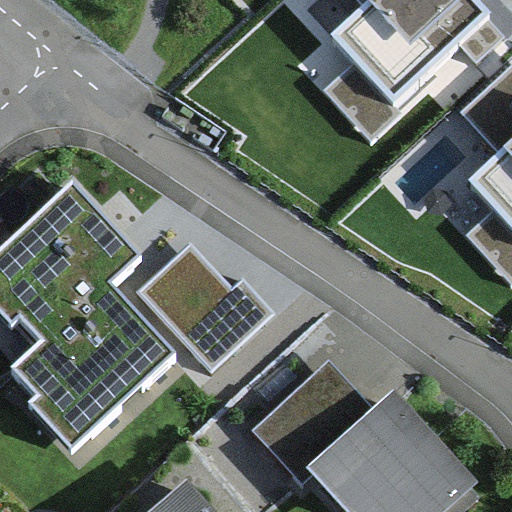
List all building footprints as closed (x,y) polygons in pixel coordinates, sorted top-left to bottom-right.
[(486,18),(468,0),(359,0),(361,2),(328,33),(396,104),(486,18)] [(511,68),(465,113),(498,147),(465,178),(511,227),(511,68)] [(48,349),(110,292),(138,265),(74,197),(0,266),(0,314),(13,328),(21,321),(48,349)] [(230,301),(190,256),(144,297),(212,372),(270,319),(243,289),(230,301)] [(172,358),(110,292),(48,349),(19,377),(44,403),(35,411),(72,451),(172,358)] [(468,511),(480,502),(405,416),(335,477),(365,511),(468,511)] [(203,511),(189,497),(172,511),(203,511)]
